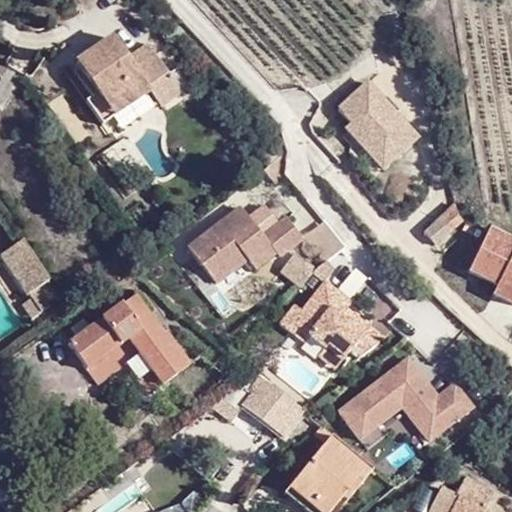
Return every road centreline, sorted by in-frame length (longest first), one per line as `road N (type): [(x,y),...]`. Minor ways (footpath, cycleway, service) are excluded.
road 1 (residential): [(182,0),(295,122),(310,197),(440,330)]
road 2 (track): [(511,396),(376,511)]
